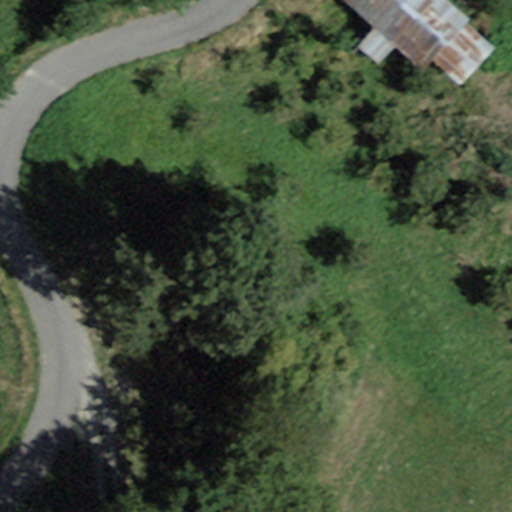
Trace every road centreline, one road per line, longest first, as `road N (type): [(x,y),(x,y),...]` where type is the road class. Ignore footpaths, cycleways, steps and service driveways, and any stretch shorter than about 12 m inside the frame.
road 1 (residential): [(0,506),(43,454),(59,417),(62,378),(59,344),(0,211)]
road 2 (residential): [(0,147),(10,114),(48,79),(107,53),(206,27),(243,0)]
road 3 (track): [(59,344),(133,395),(142,436),(131,511)]
